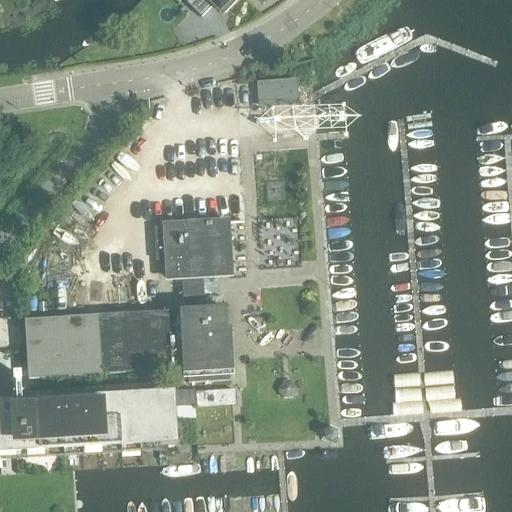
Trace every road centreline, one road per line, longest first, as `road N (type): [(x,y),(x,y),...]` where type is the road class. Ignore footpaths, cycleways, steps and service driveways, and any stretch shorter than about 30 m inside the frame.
road 1 (tertiary): [(114,83),(213,62),(320,0)]
road 2 (unclassified): [(114,83),(102,134),(0,260)]
